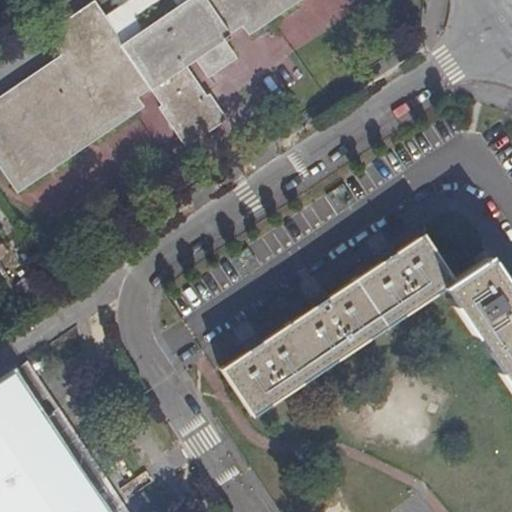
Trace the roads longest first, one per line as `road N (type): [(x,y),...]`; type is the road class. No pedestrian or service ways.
road 1 (residential): [(147,356),(133,310),(142,279),(174,243),(450,64),(508,39)]
road 2 (residential): [(511,207),(469,145),(147,356)]
road 3 (residential): [(246,511),(147,356)]
